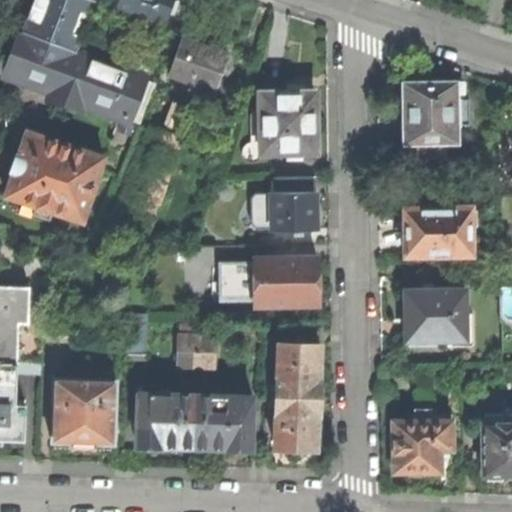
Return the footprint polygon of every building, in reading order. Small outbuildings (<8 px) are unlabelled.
[(95,0),(94,0),(33,0),(32,4),(22,32),(75,52),(95,0)] [(94,0),(95,0),(113,7),(111,13),(128,20),(130,14),(162,26),(172,0),(94,0)] [(14,52),(6,73),(139,124),(155,83),(75,52),(22,32),(14,52)] [(195,71),(204,46),(192,41),(182,38),(168,74),(191,82),(195,71)] [(204,46),(195,71),(218,79),(227,54),(204,46)] [(218,79),(195,71),(191,82),(189,88),(212,96),(218,79)] [(415,143),(445,143),(457,142),(457,123),(468,123),(468,98),(456,98),(456,80),(436,81),(401,81),(402,143),(415,143)] [(302,152),(315,151),(314,124),(314,91),(283,92),(283,96),(260,96),(260,108),(261,152),(263,152),(287,152),(302,152)] [(164,133),(180,139),(195,99),(179,93),(164,133)] [(261,152),(260,108),(256,108),(254,109),(253,110),(251,111),(250,112),(250,114),(250,116),(250,141),(246,143),(245,144),(243,146),(242,148),(241,151),(241,154),(242,156),(244,159),(247,162),(248,162),(252,163),(254,163),(257,161),(259,160),(261,157),(263,152),(261,152)] [(164,133),(149,128),(116,217),(147,228),(180,139),(164,133)] [(104,155),(26,130),(21,148),(20,148),(18,154),(16,153),(13,162),(10,170),(13,171),(11,177),(5,195),(36,205),(33,213),(50,218),(53,210),(83,219),(104,155)] [(415,143),(415,158),(445,157),(445,143),(415,143)] [(288,192),(315,192),(314,176),(288,177),(288,192)] [(272,193),(288,192),(288,177),(271,177),(272,193)] [(271,193),(271,228),(271,230),(317,229),(316,211),(316,192),(315,192),(288,192),(272,193),(271,193)] [(255,229),(271,228),(271,193),(255,193),(250,197),(251,224),(255,229)] [(421,206),(404,207),(404,231),(405,255),(472,254),(471,206),(454,206),(454,205),(421,205),(421,206)] [(18,321),(17,336),(42,336),(43,307),(45,257),(0,255),(0,284),(31,286),(30,321),(18,321)] [(317,279),(317,257),(254,257),(254,261),(255,300),(255,305),(317,304),(317,279)] [(255,300),(254,261),(218,262),(218,283),(218,285),(230,285),(230,300),(230,301),(255,300)] [(212,300),(230,300),(230,285),(218,285),(218,283),(212,283),(212,300)] [(0,334),(17,336),(18,321),(30,321),(31,286),(0,284),(0,334)] [(406,340),(457,339),(457,346),(471,346),(472,345),(473,344),(473,315),(471,313),(470,313),(465,313),(464,289),(445,289),(445,288),(423,289),(423,290),(405,290),(405,313),(406,340)] [(59,337),(60,307),(43,307),(42,336),(59,337)] [(76,308),(60,307),(59,337),(75,337),(76,308)] [(128,313),(126,354),(144,355),(146,314),(128,313)] [(181,336),(197,336),(197,326),(197,325),(182,325),(181,336)] [(197,336),(213,337),(214,327),(197,326),(197,336)] [(0,362),(16,363),(17,336),(0,334),(0,362)] [(196,366),(197,336),(181,336),(180,335),(179,365),(196,366)] [(25,363),(25,359),(42,360),(42,336),(17,336),(16,363),(25,363)] [(197,336),(196,366),(214,366),(215,337),(213,337),(197,336)] [(279,343),(277,395),(320,397),(320,379),(319,379),(319,364),(320,344),(279,343)] [(16,363),(16,375),(41,376),(42,360),(25,359),(25,363),(16,363)] [(16,375),(16,363),(0,362),(0,439),(24,440),(25,404),(15,404),(16,375)] [(461,363),(445,363),(445,373),(461,373),(461,363)] [(116,379),(53,377),(51,441),(54,442),(54,447),(71,448),(75,447),(83,447),(89,447),(93,449),(111,449),(111,443),(114,443),(116,379)] [(195,395),(137,394),(136,443),(165,444),(194,445),(195,395)] [(195,395),(194,445),(220,445),(226,446),(251,447),(252,397),(195,395)] [(277,395),(275,447),(298,448),(316,449),(317,417),(317,414),(319,414),(320,397),(277,395)] [(414,419),(392,419),(393,471),(418,470),(440,470),(440,449),(452,449),(452,419),(431,419),(431,408),(414,408),(414,419)] [(511,420),(499,421),(484,421),(482,421),(482,474),(488,474),(488,479),(501,479),(501,474),(511,473),(511,420)]
